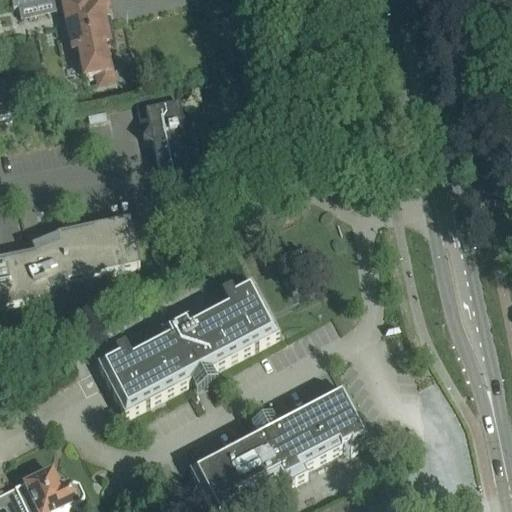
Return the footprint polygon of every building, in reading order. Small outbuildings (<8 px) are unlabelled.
[(0,0),(0,1),(9,0),(10,0),(13,10),(52,1),(55,14),(64,12),(73,54),(79,53),(85,80),(97,78),(98,82),(101,84),(105,85),(109,83),(111,79),(108,65),(106,66),(105,58),(110,57),(101,10),(108,9),(106,0),(0,0)] [(0,90),(0,124),(11,122),(5,90),(0,90)] [(154,150),(185,143),(178,110),(173,111),(170,94),(135,102),(140,124),(148,122),(150,134),(149,134),(143,144),(152,150),(154,150)] [(185,143),(154,150),(164,200),(196,193),(185,143)] [(49,245),(60,296),(70,294),(68,287),(139,272),(130,225),(57,241),(57,242),(49,245)] [(51,298),(60,296),(49,245),(31,252),(34,259),(0,266),(0,315),(53,304),(51,298)] [(279,341),(251,288),(233,298),(231,296),(221,301),(226,310),(191,328),(188,322),(161,336),(164,342),(130,360),(125,352),(115,357),(116,359),(97,369),(125,422),(201,382),(206,392),(218,386),(212,376),(279,341)] [(371,447),(343,395),(277,430),(272,420),(251,431),(256,441),(189,476),(208,511),(234,511),(277,489),(280,495),(307,481),(304,474),(347,452),(350,458),(371,447)] [(69,511),(76,509),(82,506),(84,501),(79,489),(73,487),(61,494),(52,476),(34,485),(24,489),(25,491),(16,496),(23,511),(69,511)]
